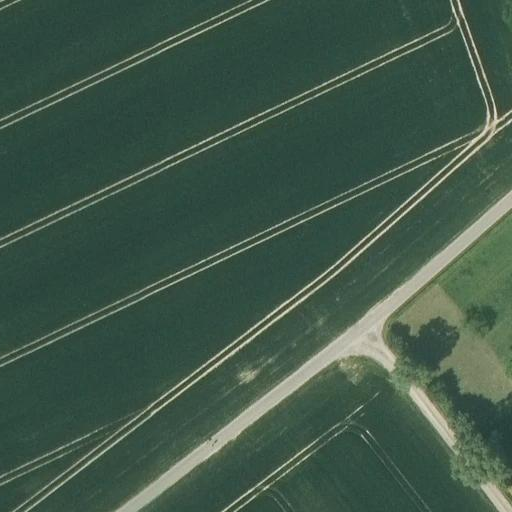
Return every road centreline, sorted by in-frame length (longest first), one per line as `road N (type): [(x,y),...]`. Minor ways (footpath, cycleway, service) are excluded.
road 1 (residential): [(511,199),(364,328),(124,511)]
road 2 (track): [(364,328),(509,511)]
